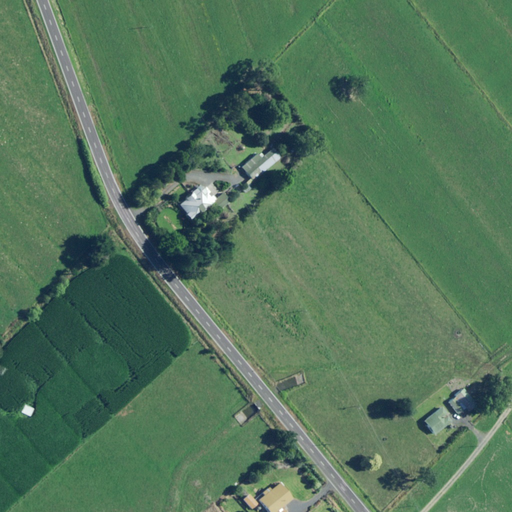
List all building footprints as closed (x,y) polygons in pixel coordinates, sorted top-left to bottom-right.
[(278,157),(270,147),(262,155),(259,152),(256,155),(255,152),(239,166),(251,181),(278,157)] [(214,199),(203,186),(194,195),(191,192),(177,204),(184,213),(183,214),(189,220),(214,199)] [(228,201),(221,193),(211,201),(218,209),(228,201)] [(474,405),(462,389),(446,402),(456,414),(463,408),(466,411),(474,405)] [(34,409),(25,404),(21,412),(30,416),(34,409)] [(445,413),(439,406),(421,421),(432,434),(449,421),(443,414),(445,413)] [(291,498),(277,482),(269,489),(267,487),(255,498),(266,511),(284,511),(285,511),(281,506),(291,498)] [(255,503),(247,493),(240,499),(249,509),(255,503)]
